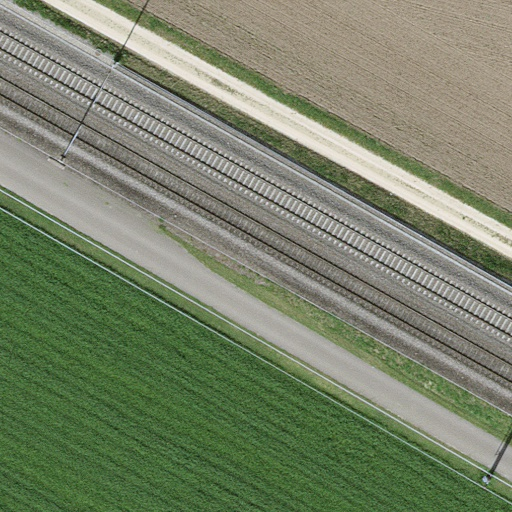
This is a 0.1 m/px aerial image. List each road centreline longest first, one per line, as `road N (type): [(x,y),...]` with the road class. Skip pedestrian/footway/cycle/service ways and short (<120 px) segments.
road 1 (unclassified): [(511,461),(0,170)]
road 2 (track): [(511,258),(34,0)]
